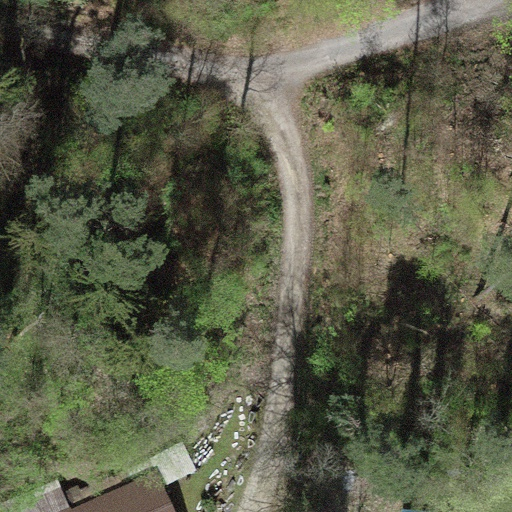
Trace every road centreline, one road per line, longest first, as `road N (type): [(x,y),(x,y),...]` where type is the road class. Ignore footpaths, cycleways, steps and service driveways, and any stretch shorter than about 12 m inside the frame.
road 1 (track): [(0,25),(260,75),(416,21),(448,0)]
road 2 (track): [(254,511),(305,320),(314,230),(260,75)]
